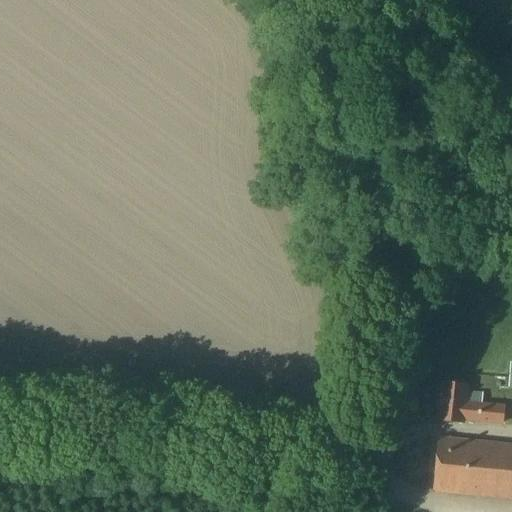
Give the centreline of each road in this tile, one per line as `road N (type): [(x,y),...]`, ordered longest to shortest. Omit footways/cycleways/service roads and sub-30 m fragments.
road 1 (track): [(328,455),(351,368),(354,213),(511,203)]
road 2 (track): [(0,423),(328,455)]
